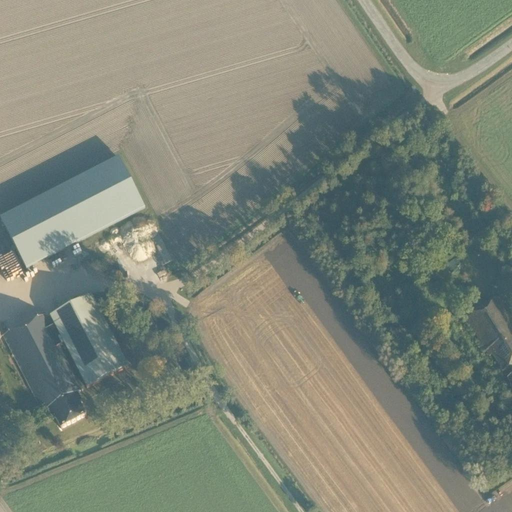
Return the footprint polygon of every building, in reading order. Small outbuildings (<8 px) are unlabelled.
[(1,221),(26,269),(100,231),(112,225),(144,209),(120,161),(1,221)] [(112,225),(100,231),(126,282),(218,234),(195,189),(114,231),(112,225)] [(127,367),(91,296),(50,317),(55,326),(50,328),(44,316),(3,337),(39,406),(41,405),(45,412),(48,410),(53,419),(55,418),(61,430),(86,417),(80,405),(82,404),(77,394),(83,391),(64,354),(68,352),(86,389),(127,367)] [(511,320),(498,298),(465,319),(489,358),(492,356),(511,387),(511,320)] [(36,412),(27,416),(31,423),(39,418),(36,412)]
